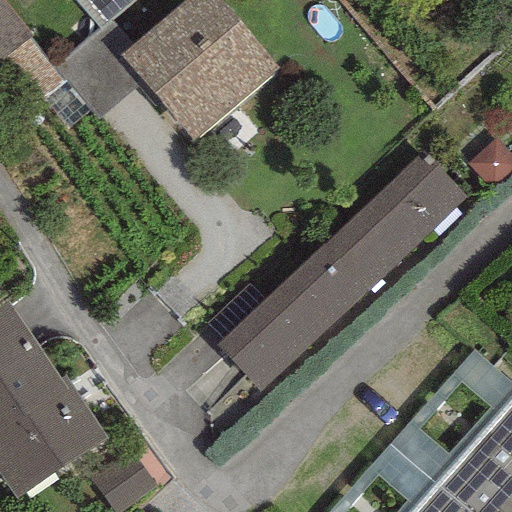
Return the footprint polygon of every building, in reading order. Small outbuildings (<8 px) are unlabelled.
[(0,0),(0,65),(31,41),(0,0)] [(203,0),(189,0),(119,60),(190,143),(269,76),(203,0)] [(511,0),(337,0),(442,124),(511,53),(511,0)] [(335,261),(228,357),(273,406),(379,310),(335,261)] [(105,451),(10,311),(0,318),(0,472),(23,506),(105,451)] [(511,511),(511,398),(412,511),(511,511)]
